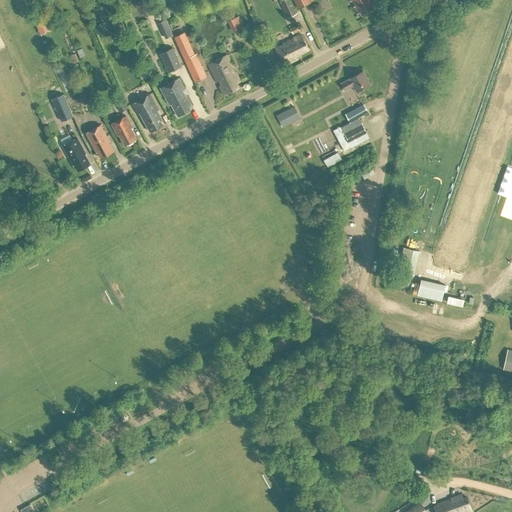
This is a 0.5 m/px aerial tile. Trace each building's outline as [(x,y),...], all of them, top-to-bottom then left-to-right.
[(291,0),(280,0),(282,2),(280,2),(288,18),(297,13),(291,0)] [(292,0),(297,9),(308,3),(306,0),(292,0)] [(362,16),(367,13),(377,7),(372,0),(351,0),(352,0),(355,4),(354,5),(358,12),(359,11),(362,16)] [(228,19),(233,30),(245,25),(240,14),(228,19)] [(49,27),(45,17),(34,21),(39,31),(49,27)] [(121,35),(127,32),(121,18),(115,21),(121,35)] [(105,21),(93,26),(97,34),(109,29),(105,21)] [(245,25),(249,32),(255,29),(252,22),(245,25)] [(169,25),(161,28),(164,34),(171,31),(169,25)] [(290,28),(293,34),(299,31),(297,25),(290,28)] [(184,32),(174,37),(178,47),(189,42),(184,32)] [(295,55),(309,48),(300,33),(274,47),(284,65),(296,58),(295,55)] [(158,52),(167,73),(182,66),(174,46),(158,52)] [(82,48),(77,50),(80,58),(86,55),(82,48)] [(194,55),(184,60),(195,83),(207,77),(204,70),(202,71),(194,55)] [(239,81),(226,55),(209,63),(224,95),(240,88),(237,82),(239,81)] [(64,66),(59,68),(63,79),(68,77),(64,66)] [(371,84),(363,70),(341,82),(345,90),(354,84),(358,91),(371,84)] [(185,88),(179,77),(161,88),(170,103),(171,103),(178,115),(190,108),(189,106),(192,104),(183,89),(185,88)] [(89,84),(78,89),(85,104),(95,100),(89,84)] [(64,93),(52,98),(61,121),(74,116),(64,93)] [(159,109),(150,93),(133,103),(138,114),(140,113),(149,130),(162,124),(160,122),(163,120),(157,109),(159,109)] [(122,96),(115,100),(121,112),(128,107),(122,96)] [(350,120),(368,110),(364,103),(347,113),(350,120)] [(277,115),(283,127),(300,118),(294,106),(277,115)] [(124,144),(136,138),(129,124),(130,123),(126,115),(111,123),(118,134),(119,134),(124,144)] [(359,118),(341,127),(344,133),(348,142),(366,133),(362,124),(359,118)] [(100,157),(113,150),(107,140),(108,140),(99,125),(84,134),(95,152),(96,151),(100,157)] [(86,153),(77,137),(62,146),(73,165),(74,164),(77,170),(90,162),(85,154),(86,153)] [(338,152),(323,160),(327,167),(341,159),(338,152)] [(398,272),(414,275),(419,251),(403,248),(398,272)] [(421,279),(417,295),(441,301),(445,284),(421,279)] [(449,296),(447,303),(463,307),(465,300),(449,296)] [(462,500),(460,495),(451,498),(451,500),(449,501),(449,500),(437,504),(438,505),(435,506),(436,511),(465,511),(471,510),(466,498),(462,500)] [(406,511),(426,511),(420,503),(406,511)]
